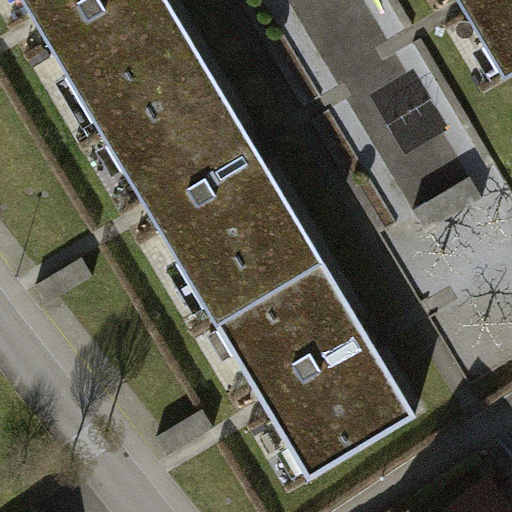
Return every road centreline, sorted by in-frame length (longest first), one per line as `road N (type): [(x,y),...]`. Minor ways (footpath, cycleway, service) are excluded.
road 1 (residential): [(145,511),(0,325)]
road 2 (track): [(511,418),(504,415),(359,511)]
